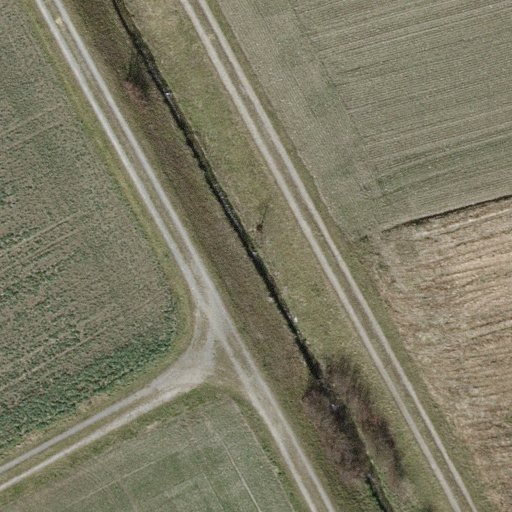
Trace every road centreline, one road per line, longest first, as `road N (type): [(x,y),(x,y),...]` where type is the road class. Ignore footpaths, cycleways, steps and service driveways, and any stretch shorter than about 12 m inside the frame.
road 1 (track): [(323,511),(49,0)]
road 2 (track): [(477,511),(205,0)]
road 3 (track): [(0,476),(235,345)]
